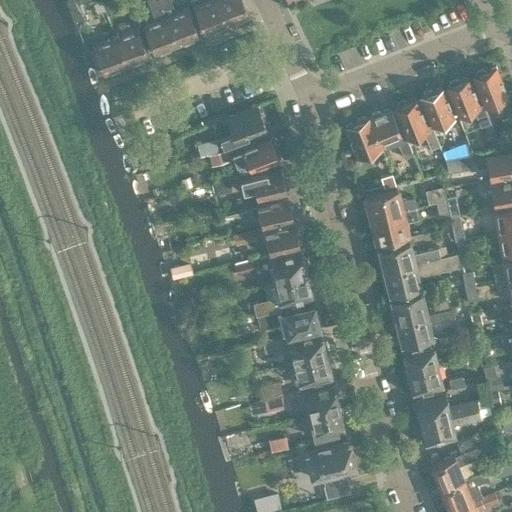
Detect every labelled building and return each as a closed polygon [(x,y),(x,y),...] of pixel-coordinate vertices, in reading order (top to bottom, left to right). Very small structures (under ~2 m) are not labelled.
[(65,0),(74,21),(86,16),(79,0),(65,0)] [(100,0),(99,0),(92,3),(96,13),(104,9),(100,0)] [(176,44),(158,0),(147,0),(155,19),(142,24),(153,52),(176,44)] [(169,0),(158,0),(176,44),(198,35),(187,6),(174,11),(169,0)] [(226,24),(216,0),(191,0),(193,4),(192,4),(203,33),(226,24)] [(216,0),(226,24),(249,15),(242,0),(216,0)] [(137,26),(114,35),(125,63),(148,55),(137,26)] [(125,63),(114,35),(91,44),(103,72),(125,63)] [(472,74),(483,103),(496,98),(499,106),(509,102),(506,93),(495,65),(484,69),(481,68),(476,70),(474,73),(472,74)] [(481,125),(490,121),(485,110),(483,103),(479,104),(468,76),(458,80),(455,78),(450,80),(448,83),(445,85),(457,113),(473,106),(481,125)] [(419,95),(430,123),(453,115),(442,86),(432,90),(429,89),(423,91),(422,94),(419,95)] [(393,105),(405,135),(405,136),(422,129),(429,148),(438,145),(430,123),(427,125),(416,97),(406,100),(403,99),(397,101),(396,104),(393,105)] [(219,135),(222,144),(266,127),(264,122),(265,119),(262,110),(259,109),(257,103),(225,116),(231,131),(219,135)] [(369,115),(368,116),(379,145),(395,138),(403,157),(412,154),(408,143),(405,136),(405,135),(401,136),(390,107),(379,111),(376,110),(371,112),(369,115)] [(379,145),(368,116),(365,117),(362,115),(356,117),(355,120),(345,124),(348,132),(347,132),(359,162),(368,158),(365,151),(379,145)] [(494,133),(488,135),(494,149),(511,145),(511,130),(496,137),(494,133)] [(269,136),(232,151),(240,172),(250,169),(250,170),(278,159),(276,153),(278,152),(274,141),(272,142),(269,136)] [(214,137),(196,142),(199,153),(217,149),(216,145),(214,137)] [(441,149),(443,158),(472,153),(467,140),(441,149)] [(217,150),(207,153),(210,164),(218,161),(229,158),(227,151),(226,148),(218,150),(217,150)] [(511,149),(475,157),(477,166),(487,164),(490,178),(511,174),(511,149)] [(472,153),(443,158),(444,159),(445,158),(448,172),(471,167),(469,155),(472,154),(472,153)] [(254,187),(256,198),(286,191),(285,189),(287,185),(285,180),(282,177),(280,167),(239,176),(242,189),(254,187)] [(380,176),(383,187),(394,184),(392,173),(380,176)] [(511,178),(489,183),(493,206),(511,202),(511,178)] [(211,183),(214,192),(229,188),(227,179),(211,183)] [(367,207),(370,217),(414,206),(412,196),(399,199),(396,187),(364,194),(365,197),(363,200),(365,206),(367,207)] [(429,203),(435,201),(445,199),(442,187),(426,191),(429,203)] [(451,195),(445,196),(449,214),(450,214),(458,212),(455,194),(451,195)] [(289,205),(287,195),(251,204),(254,213),(258,212),(261,226),(292,219),(292,217),(294,216),(291,204),(289,205)] [(445,199),(435,201),(437,211),(447,209),(445,199)] [(225,206),(227,215),(247,211),(244,201),(225,206)] [(414,206),(370,217),(372,227),(370,229),(372,235),(374,236),(375,239),(407,232),(404,220),(417,217),(414,206)] [(511,206),(493,210),(497,232),(511,229),(511,206)] [(458,213),(450,215),(454,237),(455,240),(464,238),(462,231),(459,213),(458,213)] [(293,222),(262,230),(268,253),(269,253),(299,246),(298,243),(300,240),(298,234),(296,232),(293,222)] [(232,232),(234,243),(240,242),(256,238),(255,233),(254,227),(232,232)] [(511,229),(497,232),(501,254),(511,251),(511,229)] [(464,238),(455,240),(459,263),(468,261),(464,238)] [(378,249),(375,250),(378,260),(380,259),(381,263),(382,264),(382,265),(383,270),(414,262),(422,260),(431,258),(435,257),(439,256),(438,253),(436,246),(426,248),(411,252),(409,239),(377,246),(378,249)] [(268,253),(235,261),(238,271),(260,266),(261,269),(270,267),(273,280),(305,272),(305,270),(307,268),(305,261),(302,259),(300,250),(270,257),(269,253),(268,253)] [(385,279),(383,280),(385,289),(388,289),(388,292),(420,284),(417,274),(426,272),(434,270),(437,270),(445,268),(452,266),(456,265),(459,264),(459,263),(457,252),(446,255),(439,256),(435,257),(431,258),(422,260),(414,262),(383,270),(385,279)] [(511,255),(502,257),(506,279),(511,278),(511,255)] [(177,264),(169,266),(170,272),(172,277),(175,276),(192,272),(190,265),(189,261),(177,264)] [(469,269),(461,271),(464,287),(465,287),(466,287),(472,286),(474,285),(472,273),(471,269),(469,269)] [(264,298),(253,301),(254,304),(256,313),(270,309),(279,307),(278,303),(280,303),(311,295),(310,291),(309,286),(310,283),(309,276),(306,274),(305,272),(273,280),(270,281),(264,282),(264,285),(267,297),(264,298)] [(465,287),(464,287),(466,299),(476,297),(474,285),(472,286),(466,287),(465,287)] [(393,309),(395,319),(426,312),(421,289),(390,297),(390,300),(388,300),(390,310),(393,309)] [(432,301),(434,310),(447,307),(445,298),(432,301)] [(270,309),(256,313),(259,327),(275,323),(280,322),(283,335),(304,330),(318,327),(318,325),(318,324),(319,321),(318,314),(315,313),(313,303),(280,311),(279,307),(270,309)] [(426,312),(395,319),(397,329),(395,330),(397,340),(400,339),(400,342),(432,335),(428,322),(454,316),(451,306),(447,307),(434,310),(426,312)] [(288,338),(294,361),(325,353),(324,352),(326,349),(324,342),(322,340),(319,331),(288,338)] [(452,343),(450,333),(438,336),(440,345),(452,343)] [(262,341),(265,351),(282,347),(280,337),(262,341)] [(406,367),(407,370),(437,363),(431,340),(401,347),(404,357),(402,360),(403,365),(406,367)] [(325,353),(294,361),(299,384),(330,376),(328,367),(330,364),(328,357),(325,356),(325,353)] [(437,363),(407,370),(408,372),(406,375),(407,381),(410,383),(412,393),(442,385),(437,363)] [(485,380),(488,390),(503,387),(502,383),(500,374),(495,375),(493,364),(482,366),(484,374),(485,378),(485,380)] [(448,377),(450,387),(462,384),(460,374),(448,377)] [(260,383),(263,397),(282,392),(279,379),(260,383)] [(302,391),(308,414),(340,406),(338,395),(335,393),(332,384),(302,391)] [(498,389),(488,391),(491,406),(501,404),(498,389)] [(417,421),(478,407),(490,404),(488,395),(447,405),(444,391),(414,398),(415,401),(413,404),(414,410),(417,412),(419,420),(417,421)] [(282,392),(263,397),(266,410),(285,406),(282,392)] [(340,406),(308,414),(313,436),(343,429),(341,419),(343,416),(340,406)] [(478,407),(417,421),(418,422),(420,421),(422,430),(420,433),(421,439),(424,441),(425,443),(455,436),(451,423),(480,416),(478,407)] [(511,418),(511,415),(500,418),(503,429),(511,426),(511,418)] [(267,438),(270,449),(287,445),(285,434),(267,438)] [(479,455),(475,445),(479,444),(475,435),(456,442),(464,461),(479,455)] [(313,477),(320,475),(325,497),(350,491),(344,469),(353,467),(346,439),(306,449),(313,477)] [(430,464),(439,487),(463,477),(454,454),(430,464)] [(511,467),(509,459),(498,463),(502,474),(511,469),(511,467)] [(439,487),(448,509),(472,499),(467,486),(488,477),(484,468),(463,477),(439,487)] [(258,509),(282,503),(278,488),(254,494),(258,509)] [(494,491),(472,499),(448,509),(449,511),(477,511),(476,509),(497,500),(494,491)]
